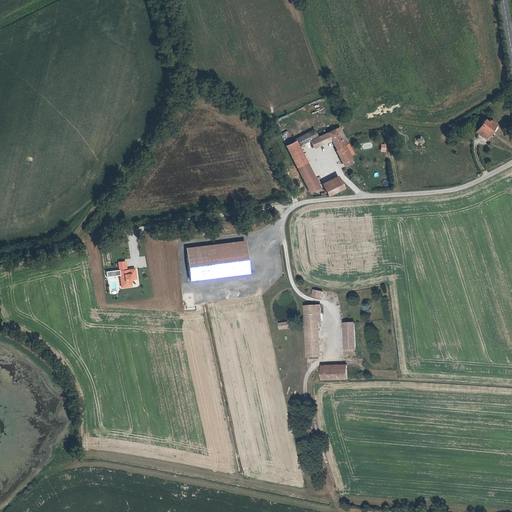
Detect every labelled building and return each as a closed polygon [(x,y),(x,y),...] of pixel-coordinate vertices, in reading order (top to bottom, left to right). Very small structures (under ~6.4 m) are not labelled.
[(492,131),(494,133),(496,129),(497,128),(497,127),(496,126),(496,125),(494,124),(494,122),(492,120),(490,121),(489,120),(488,122),(484,119),(475,132),(486,139),(492,131)] [(341,142),(346,139),(339,126),(334,129),(341,142)] [(296,141),(298,146),(310,140),(318,137),(314,129),(294,139),(296,141)] [(326,134),(318,137),(310,140),(313,148),(331,140),(345,166),(353,163),(346,149),(345,149),(344,146),(348,144),(346,139),(341,142),(334,129),(326,134)] [(320,188),(298,146),(296,141),(286,146),(310,193),(320,188)] [(323,186),(328,195),(344,188),(339,179),(323,186)] [(248,248),(207,253),(210,279),(251,274),(248,248)] [(207,253),(188,255),(191,281),(210,279),(207,253)] [(121,276),(123,288),(129,287),(130,285),(130,281),(132,280),(137,279),(136,270),(128,271),(127,262),(119,262),(120,270),(121,276)] [(321,298),(322,292),(314,290),(313,296),(321,298)] [(321,357),(318,321),(318,314),(321,314),(320,306),(305,307),(307,357),(321,357)] [(344,323),(346,349),(355,349),(354,323),(344,323)] [(322,380),(347,379),(347,369),(322,370),(322,380)]
